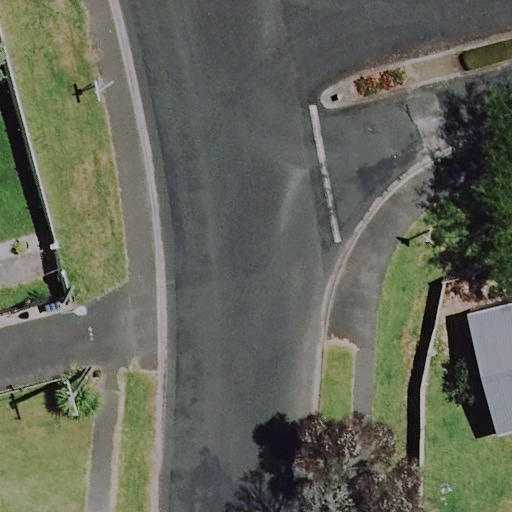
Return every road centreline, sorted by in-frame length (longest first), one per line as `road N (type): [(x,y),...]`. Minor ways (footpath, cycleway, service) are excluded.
road 1 (residential): [(230,511),(244,270),(233,115)]
road 2 (residential): [(233,115),(511,42)]
